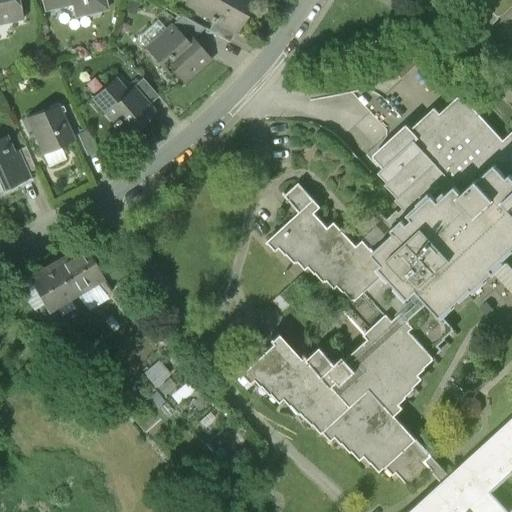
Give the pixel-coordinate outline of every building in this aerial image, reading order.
[(17,0),(0,0),(0,18),(2,18),(3,24),(22,19),(17,0)] [(42,0),(44,9),(72,3),(71,0),(79,0),(80,6),(83,5),(84,12),(105,7),(103,0),(42,0)] [(188,0),(186,5),(209,18),(208,20),(213,23),(214,21),(234,32),(252,0),(188,0)] [(511,0),(483,0),(484,1),(499,17),(511,3),(511,0)] [(484,1),(468,16),(483,32),(499,17),(484,1)] [(204,27),(182,16),(171,25),(172,26),(172,25),(187,42),(191,39),(204,27)] [(234,32),(214,21),(213,23),(208,31),(228,42),(234,32)] [(187,42),(172,25),(172,26),(167,30),(161,23),(156,23),(141,36),(141,41),(146,48),(159,63),(167,56),(178,68),(174,71),(184,82),(209,59),(191,39),(187,42)] [(127,92),(114,77),(90,98),(112,123),(110,124),(112,127),(114,125),(123,135),(153,109),(149,105),(133,87),(127,92)] [(158,96),(143,79),(133,87),(149,105),(158,96)] [(459,95),(440,113),(435,107),(411,129),(407,124),(374,154),(374,157),(384,167),(379,172),(388,182),(386,184),(398,197),(396,199),(409,214),(392,229),(396,232),(375,251),(371,247),(371,248),(363,240),(357,246),(335,221),(328,227),(315,213),(321,207),(299,183),(285,196),(300,212),(271,238),(287,255),(289,253),(298,262),(302,259),(316,274),(318,272),(327,282),(331,277),(345,292),(347,291),(356,300),(365,292),(386,314),(365,334),(369,338),(347,358),(344,356),(337,363),(322,346),(309,358),(304,352),(298,358),(276,333),(268,340),(270,342),(241,368),(256,385),(258,383),(267,393),(272,389),(285,404),(287,402),(296,412),(300,408),(315,423),(316,422),(325,431),(330,427),(343,442),(346,440),(354,450),(358,446),(372,462),(377,457),(386,467),(390,464),(413,488),(432,470),(434,469),(426,460),(432,454),(391,411),(406,396),(404,394),(413,385),(410,381),(424,367),(423,365),(432,356),(428,352),(443,338),(441,335),(451,327),(439,314),(469,287),(471,289),(492,270),(489,267),(511,247),(511,131),(504,140),(462,95),(459,95)] [(56,105),(27,118),(42,153),(71,140),(56,105)] [(6,135),(0,137),(0,186),(2,190),(18,182),(16,177),(23,173),(13,151),(6,135)] [(24,146),(13,151),(23,173),(34,168),(24,146)] [(82,245),(54,261),(74,294),(101,278),(82,245)] [(54,261),(26,278),(46,310),(74,294),(54,261)] [(511,511),(511,417),(450,474),(432,454),(426,460),(434,469),(432,470),(442,481),(408,511),(511,511)]
